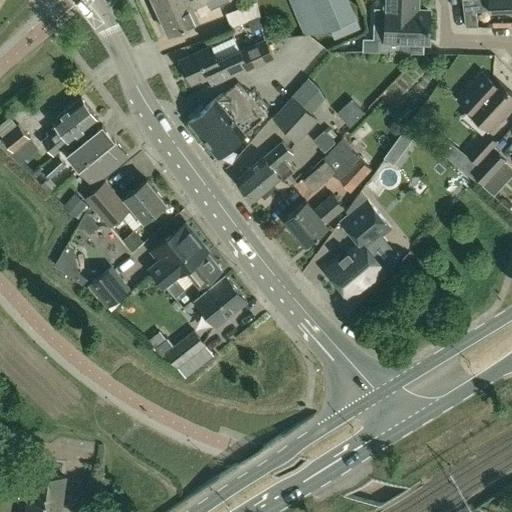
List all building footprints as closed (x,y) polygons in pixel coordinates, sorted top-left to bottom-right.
[(182,0),(152,0),(158,11),(182,0)] [(197,19),(192,9),(206,2),(209,8),(226,0),(182,0),(158,11),(168,32),(197,19)] [(289,0),(304,33),(325,31),(330,29),(355,19),(346,0),(289,0)] [(400,52),(401,40),(428,41),(429,11),(416,11),(416,0),(386,0),(385,38),(377,38),(376,51),(400,52)] [(511,0),(488,0),(489,10),(511,8),(511,0)] [(231,19),(253,17),(252,2),(230,3),(231,19)] [(238,47),(216,59),(209,45),(179,59),(181,62),(177,64),(183,75),(186,73),(191,83),(208,75),(212,83),(247,65),(248,67),(273,54),(264,37),(263,38),(263,37),(239,49),(238,47)] [(457,99),(467,109),(466,110),(489,130),(511,104),(511,94),(495,78),(492,82),(482,72),(457,99)] [(309,78),(274,118),(297,139),(316,118),(311,113),(324,98),(318,86),(309,78)] [(267,115),(244,87),(220,94),(189,120),(218,156),(245,134),(244,133),(267,115)] [(54,154),(98,118),(81,97),(53,120),(59,127),(43,140),(54,154)] [(424,103),(410,122),(419,129),(433,110),(424,103)] [(93,185),(129,156),(101,121),(65,150),(93,185)] [(0,144),(9,153),(12,150),(13,151),(30,138),(18,123),(1,137),(0,138),(0,144)] [(471,172),(492,149),(492,148),(496,143),(486,133),(467,154),(468,155),(461,163),(471,172)] [(323,157),(326,160),(303,179),(313,190),(332,174),(341,179),(340,180),(351,192),(371,169),(385,154),(371,140),(357,155),(342,137),(323,157)] [(254,200),(280,178),(282,180),(294,170),(285,159),(292,153),(282,141),(237,179),(254,200)] [(492,149),(471,172),(483,184),(505,160),(492,149)] [(58,155),(42,169),(50,178),(66,164),(58,155)] [(144,221),(167,203),(148,179),(122,200),(105,181),(85,198),(110,226),(132,207),(144,221)] [(76,217),(87,204),(74,192),(63,206),(76,217)] [(324,223),(342,209),(331,195),(313,210),(306,200),(284,217),(306,245),(328,228),(324,223)] [(380,234),(390,227),(367,199),(340,221),(358,242),(326,269),(349,297),(398,256),(380,234)] [(184,271),(207,252),(185,225),(154,250),(162,260),(152,269),(165,286),(184,271)] [(64,250),(56,264),(69,273),(74,266),(71,255),(64,250)] [(207,252),(184,271),(199,289),(222,270),(207,252)] [(111,266),(90,284),(108,306),(129,288),(111,266)] [(216,325),(248,300),(226,274),(195,299),(216,325)] [(184,288),(176,278),(166,287),(174,297),(184,288)] [(178,367),(206,345),(193,329),(173,345),(167,337),(166,338),(160,331),(149,339),(155,347),(154,347),(162,356),(166,353),(178,367)] [(61,511),(65,477),(31,472),(26,511),(21,511),(20,511),(61,511)]
